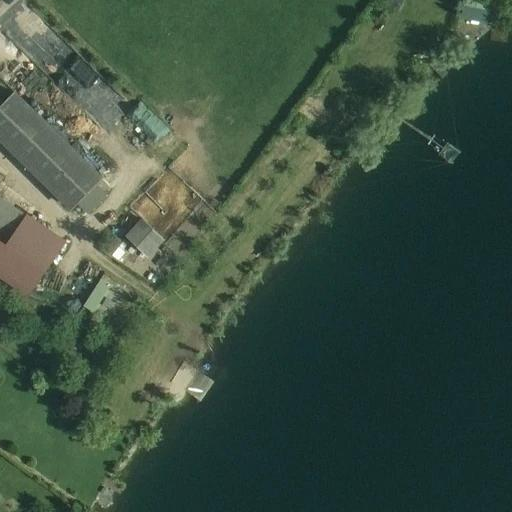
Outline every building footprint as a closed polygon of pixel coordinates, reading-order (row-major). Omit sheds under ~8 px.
[(465,4),(464,16),(495,19),(497,7),(465,4)] [(107,182),(17,94),(0,110),(0,140),(75,214),(107,182)] [(140,157),(171,135),(147,101),(116,124),(140,157)] [(0,184),(3,180),(0,177),(0,293),(23,308),(67,243),(0,198),(0,184)] [(143,220),(126,235),(146,258),(163,243),(143,220)] [(96,309),(115,282),(104,275),(86,302),(96,309)]
